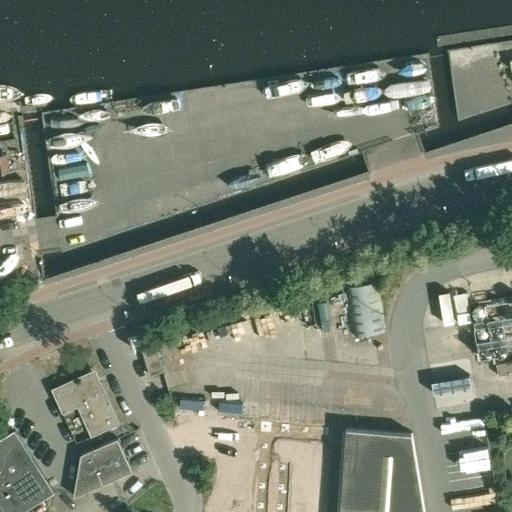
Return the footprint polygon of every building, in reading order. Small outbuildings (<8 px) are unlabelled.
[(10,172),(7,153),(0,154),(0,173),(1,174),(10,172)] [(349,288),(357,337),(387,332),(379,283),(349,288)] [(466,293),(454,295),(457,312),(468,310),(466,293)] [(149,377),(163,372),(154,345),(140,350),(149,377)] [(511,361),(497,364),(498,376),(511,373),(511,361)] [(63,413),(78,406),(92,437),(121,424),(104,387),(97,390),(90,374),(53,391),(63,413)] [(425,511),(412,432),(346,427),(346,428),(346,429),(346,432),(340,431),(264,426),(257,511),(425,511)] [(0,511),(25,511),(55,494),(15,431),(0,440),(0,511)] [(81,454),(74,496),(133,471),(118,438),(81,454)]
